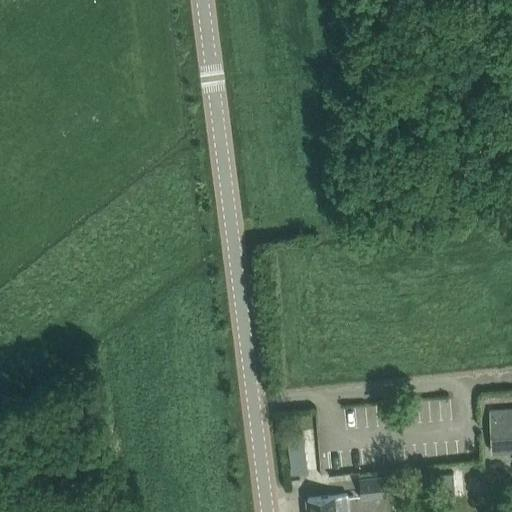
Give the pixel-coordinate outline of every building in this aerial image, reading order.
[(494,453),(511,451),(511,406),(490,408),(494,453)] [(305,442),(288,444),(292,472),(309,470),(305,442)] [(437,472),(438,488),(463,487),(462,471),(437,472)] [(362,496),(386,494),(386,497),(407,495),(406,491),(413,490),(413,495),(435,492),(433,473),(385,478),(384,475),(360,477),(362,496)] [(350,511),(348,492),(308,497),(309,511),(350,511)]
